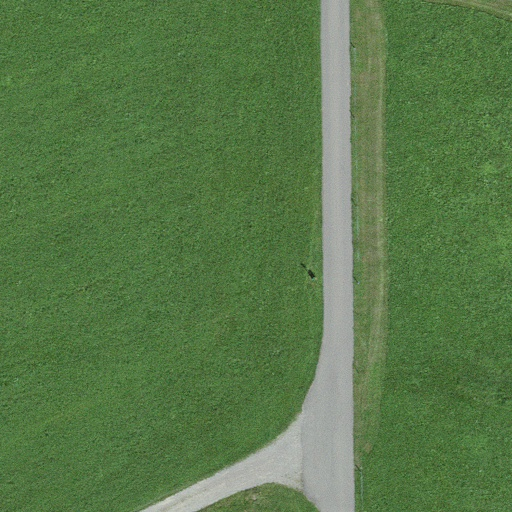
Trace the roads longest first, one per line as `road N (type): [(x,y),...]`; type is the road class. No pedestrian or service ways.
road 1 (track): [(340,511),(340,0)]
road 2 (track): [(198,511),(337,432)]
